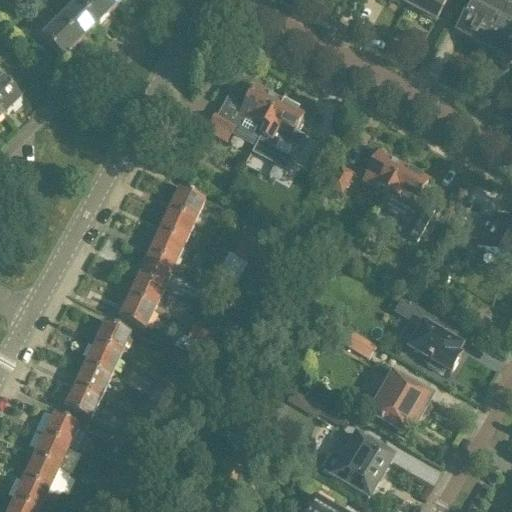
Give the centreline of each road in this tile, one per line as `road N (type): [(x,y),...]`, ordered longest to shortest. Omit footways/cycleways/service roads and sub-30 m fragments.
road 1 (tertiary): [(29,318),(183,36),(233,7)]
road 2 (tertiary): [(511,155),(262,13),(233,7)]
road 3 (residential): [(162,0),(0,161)]
road 4 (residential): [(437,511),(511,385)]
